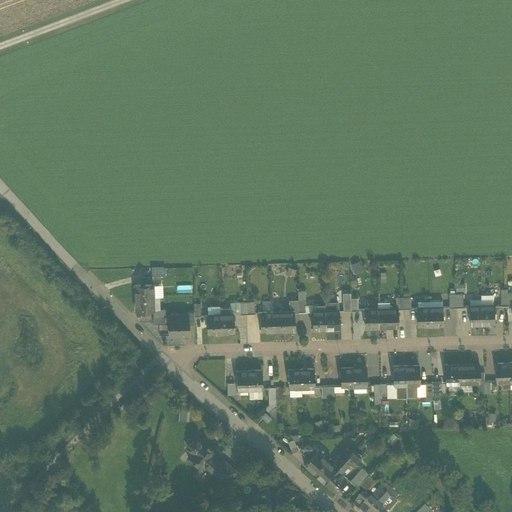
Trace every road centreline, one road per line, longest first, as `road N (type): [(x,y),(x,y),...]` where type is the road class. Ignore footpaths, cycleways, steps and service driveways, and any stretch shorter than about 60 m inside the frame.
road 1 (residential): [(161,354),(511,341)]
road 2 (residential): [(161,354),(336,511)]
road 3 (unclassified): [(0,184),(161,354)]
road 4 (track): [(3,511),(161,354)]
road 5 (track): [(123,0),(0,46)]
